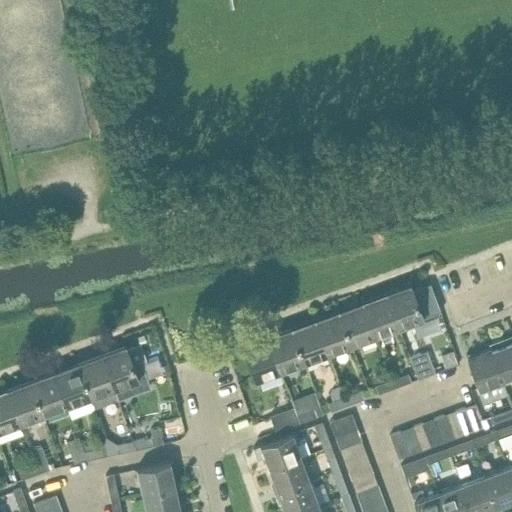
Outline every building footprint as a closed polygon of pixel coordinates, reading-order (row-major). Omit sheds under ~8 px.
[(424,321),(417,302),(410,282),(409,283),(410,286),(386,294),(398,327),(422,318),(423,321),(424,321)] [(374,336),(398,327),(386,294),(362,303),(374,336)] [(351,344),(374,336),(362,303),(339,312),(351,344)] [(327,353),(351,344),(339,312),(315,320),(327,353)] [(304,361),(327,353),(315,320),(292,329),(304,361)] [(280,370),(304,361),(292,329),(269,338),(280,370)] [(280,370),(269,338),(245,346),(244,343),(243,344),(257,382),(258,382),(257,379),(280,370)] [(511,339),(503,343),(502,338),(489,343),(490,348),(502,380),(511,376),(511,339)] [(117,398),(127,395),(124,384),(138,379),(138,378),(145,375),(140,361),(132,364),(125,343),(124,344),(125,347),(101,355),(113,388),(117,398)] [(444,361),(460,356),(456,345),(440,350),(444,361)] [(490,348),(467,357),(479,389),(502,380),(490,348)] [(417,379),(436,372),(427,350),(409,356),(417,379)] [(113,388),(101,355),(77,364),(89,397),(90,396),(94,409),(118,400),(117,398),(113,388)] [(66,405),(89,397),(77,364),(54,373),(66,405)] [(42,414),(66,405),(54,373),(30,382),(42,414)] [(393,388),(411,381),(408,373),(390,379),(393,388)] [(378,393),(393,388),(390,379),(375,385),(378,393)] [(19,422),(42,414),(30,382),(7,390),(19,422)] [(0,429),(19,422),(7,390),(0,392),(0,429)] [(346,405),(349,404),(363,399),(360,391),(343,397),(346,405)] [(329,411),(346,405),(343,397),(326,403),(329,411)] [(475,402),(473,403),(464,406),(473,430),(484,426),(481,418),(476,405),(475,402)] [(462,434),(473,430),(464,406),(453,410),(462,434)] [(275,431),(294,424),(299,422),(296,414),(294,407),(269,415),(275,431)] [(511,407),(488,416),(491,423),(511,415),(511,407)] [(299,422),(315,416),(312,408),(296,414),(299,422)] [(452,438),(462,434),(453,410),(443,414),(452,438)] [(335,436),(357,428),(351,412),(330,420),(335,436)] [(441,442),(452,438),(443,414),(433,418),(441,442)] [(431,445),(441,442),(433,418),(423,421),(431,445)] [(322,420),(315,423),(322,442),(329,440),(322,420)] [(420,450),(431,445),(423,421),(411,426),(420,450)] [(511,423),(494,430),(497,438),(511,432),(511,423)] [(153,445),(164,443),(160,426),(150,429),(152,436),(133,440),(135,449),(153,445)] [(407,454),(416,451),(420,450),(411,426),(399,430),(407,454)] [(340,448),(362,440),(357,428),(335,436),(340,448)] [(398,458),(407,454),(399,430),(389,434),(398,458)] [(268,468),(301,456),(292,432),(253,447),(256,455),(263,453),(268,468)] [(489,432),(470,439),(473,447),(492,440),(489,432)] [(117,444),(106,436),(105,438),(111,454),(135,449),(133,440),(117,444)] [(86,458),(82,448),(78,437),(66,441),(74,462),(86,458)] [(111,454),(105,438),(97,449),(95,450),(94,445),(82,448),(86,458),(86,459),(111,454)] [(344,459),(366,451),(362,440),(340,448),(344,459)] [(465,441),(447,447),(450,455),(468,449),(465,441)] [(38,473),(50,468),(41,445),(29,450),(35,464),(38,473)] [(331,445),(324,447),(331,467),(338,464),(331,445)] [(442,449),(422,456),(425,464),(445,457),(442,449)] [(348,470),(370,462),(366,451),(344,459),(348,470)] [(277,492),(310,480),(301,456),(268,468),(277,492)] [(404,476),(406,476),(427,468),(425,464),(422,456),(400,465),(404,476)] [(141,492),(175,485),(170,461),(136,468),(141,492)] [(352,481),(374,473),(370,462),(348,470),(352,481)] [(21,479),(38,473),(35,464),(18,470),(21,479)] [(495,506),(511,500),(511,479),(507,465),(483,474),(495,506)] [(340,469),(333,472),(339,489),(346,486),(340,469)] [(356,492),(378,484),(374,473),(352,481),(356,492)] [(469,511),(479,511),(495,506),(483,474),(459,482),(469,511)] [(111,499),(119,498),(114,478),(106,480),(111,499)] [(284,511),(292,511),(318,502),(310,480),(277,492),(284,511)] [(443,511),(469,511),(459,482),(435,491),(443,511)] [(360,503),(382,495),(378,484),(356,492),(360,503)] [(145,511),(171,511),(181,510),(175,485),(141,492),(145,511)] [(20,487),(13,490),(20,509),(27,506),(20,487)] [(424,495),(421,488),(410,492),(417,511),(443,511),(435,491),(424,495)] [(348,491),(341,494),(347,511),(350,511),(355,510),(348,491)] [(36,511),(42,511),(60,506),(56,494),(33,502),(36,511)] [(363,511),(370,511),(386,506),(382,495),(360,503),(363,511)] [(113,511),(121,511),(119,502),(112,504),(113,511)] [(321,511),(318,502),(292,511),(321,511)]
